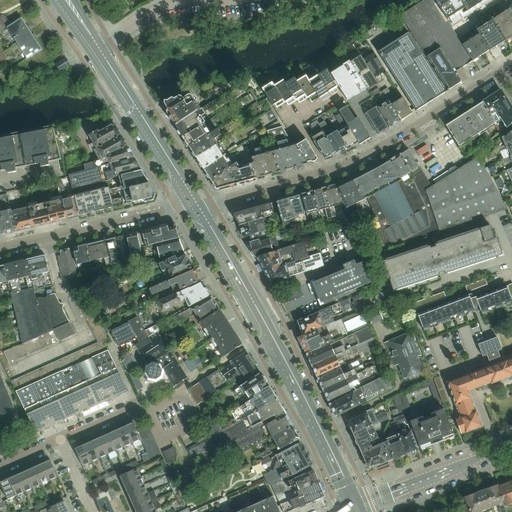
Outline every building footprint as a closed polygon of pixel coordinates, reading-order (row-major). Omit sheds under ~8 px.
[(473,62),(459,41),(445,19),(432,0),(424,0),(400,16),(426,57),(440,48),(455,73),(473,62)] [(433,0),(451,28),(494,0),(433,0)] [(490,51),(496,47),(511,36),(511,12),(510,9),(509,7),(507,8),(508,10),(493,20),(492,18),(490,20),(490,22),(483,27),(482,25),(476,29),(490,51)] [(194,17),(184,19),(185,25),(186,24),(188,32),(203,29),(201,21),(200,21),(200,16),(196,17),(196,16),(194,16),(194,17)] [(6,29),(6,30),(7,29),(12,36),(13,35),(18,43),(31,35),(21,20),(6,29)] [(476,29),(475,29),(459,41),(473,62),(490,51),(476,29)] [(377,53),(415,112),(445,92),(408,33),(377,53)] [(25,59),(25,60),(41,50),(31,35),(18,43),(23,51),(22,51),(26,58),(25,59)] [(447,91),(448,91),(460,83),(460,82),(460,79),(455,73),(440,48),(426,57),(426,58),(447,91)] [(386,71),(374,53),(363,60),(367,68),(374,79),(386,71)] [(366,89),(367,91),(376,86),(378,84),(374,79),(367,68),(363,60),(360,56),(350,63),(366,89)] [(67,66),(69,65),(70,64),(67,58),(63,60),(63,59),(55,64),(60,72),(68,67),(67,66)] [(349,61),(336,69),(330,73),(338,87),(346,100),(353,97),(366,89),(350,63),(349,61)] [(317,74),(328,93),(338,87),(330,73),(328,71),(327,69),(317,74)] [(319,98),(328,93),(317,74),(308,80),(319,98)] [(313,102),(319,98),(308,80),(305,75),(295,81),(306,100),(310,97),(313,102)] [(283,84),(294,102),(299,99),(301,102),(306,100),(295,81),(292,78),(283,84)] [(290,105),(294,102),(283,84),(281,80),(272,86),(283,104),(288,101),(290,105)] [(278,107),(283,104),(272,86),(270,83),(261,88),(272,106),(276,103),(278,107)] [(372,99),(381,94),(378,89),(369,95),(372,99)] [(382,92),(385,97),(400,121),(412,114),(398,91),(391,95),(387,89),(382,92)] [(511,111),(508,104),(502,94),(498,93),(482,103),(495,123),(500,120),(506,129),(511,124),(511,111)] [(162,107),(174,126),(200,110),(190,96),(188,95),(182,99),(182,98),(178,97),(173,100),(170,99),(162,104),(162,107)] [(376,108),(389,128),(400,121),(385,97),(374,104),(376,108)] [(473,109),(485,130),(493,125),(494,127),(496,126),(495,123),(482,103),(473,109)] [(340,115),(358,144),(359,146),(370,139),(349,105),(339,111),(341,114),(340,115)] [(364,115),(377,136),(389,128),(376,108),(364,115)] [(201,109),(200,110),(174,126),(181,138),(200,125),(204,123),(200,118),(204,115),(201,109)] [(226,109),(219,114),(222,118),(229,114),(226,109)] [(464,115),(478,137),(480,136),(479,134),(485,130),(473,109),(464,115)] [(277,118),(272,110),(267,113),(272,121),(277,118)] [(348,150),(358,144),(340,115),(335,118),(340,127),(341,126),(342,127),(345,126),(346,128),(337,134),(347,149),(348,150)] [(455,121),(468,141),(474,137),(476,139),(478,137),(464,115),(455,121)] [(233,125),(231,121),(221,127),(223,131),(233,125)] [(459,149),(460,149),(461,148),(460,146),(468,141),(455,121),(445,127),(459,149)] [(324,159),(335,153),(318,126),(316,122),(310,126),(314,132),(316,131),(317,132),(319,131),(320,134),(311,139),(324,159)] [(318,126),(335,153),(336,155),(347,149),(337,134),(337,132),(328,137),(326,135),(329,133),(328,132),(329,131),(324,122),(318,126)] [(207,137),(200,125),(181,138),(188,148),(207,137)] [(97,148),(121,135),(116,127),(112,126),(100,133),(98,130),(89,135),(97,148)] [(307,163),(302,154),(296,146),(282,150),(284,147),(288,146),(286,140),(278,143),(277,140),(288,137),(282,127),(267,131),(273,152),(272,153),(277,172),(307,164),(307,163)] [(19,135),(25,167),(40,164),(41,167),(49,166),(49,162),(61,160),(53,129),(19,135)] [(216,130),(207,137),(188,148),(195,159),(215,147),(211,142),(220,136),(216,130)] [(496,146),(498,150),(511,144),(511,130),(501,139),(503,143),(496,146)] [(16,169),(25,167),(19,135),(0,138),(0,171),(7,170),(8,174),(16,172),(16,169)] [(97,148),(103,160),(127,146),(121,135),(97,148)] [(317,160),(317,158),(306,141),(305,140),(296,146),(302,154),(307,163),(310,162),(312,163),(316,161),(316,160),(317,160)] [(61,147),(64,157),(84,152),(81,141),(61,147)] [(239,147),(237,144),(228,150),(230,153),(239,147)] [(506,151),(509,157),(511,155),(511,144),(498,150),(499,154),(506,151)] [(84,170),(135,158),(127,146),(103,160),(83,165),(84,170)] [(202,170),(222,158),(225,156),(220,149),(217,151),(215,147),(195,159),(202,170)] [(254,179),(277,172),(272,153),(266,155),(264,148),(254,150),(256,157),(251,159),(253,164),(250,165),(254,179)] [(367,175),(358,179),(367,199),(377,223),(380,228),(380,229),(378,230),(386,249),(440,231),(506,209),(478,158),(471,162),(430,188),(407,150),(380,168),(378,168),(367,175)] [(487,157),(483,150),(479,153),(483,159),(487,157)] [(511,162),(511,164),(511,155),(509,157),(501,161),(503,165),(511,162)] [(116,173),(140,167),(135,158),(84,170),(68,174),(72,190),(107,181),(108,180),(108,181),(114,177),(117,177),(116,173)] [(232,167),(227,160),(224,161),(222,158),(202,170),(209,181),(232,167)] [(487,167),(490,173),(497,170),(494,163),(487,167)] [(238,183),(254,179),(250,165),(249,165),(249,168),(235,171),(238,183)] [(209,181),(213,186),(218,189),(238,183),(235,171),(232,167),(209,181)] [(149,183),(141,169),(118,174),(122,187),(109,190),(112,200),(119,198),(117,191),(123,189),(149,183)] [(358,203),(367,199),(358,179),(345,185),(355,207),(359,216),(364,215),(358,203)] [(500,179),(495,181),(498,188),(504,186),(500,179)] [(57,183),(60,197),(62,197),(67,218),(78,216),(74,196),(67,198),(66,194),(67,194),(64,183),(62,181),(57,183)] [(156,194),(149,183),(123,189),(127,204),(131,203),(145,199),(146,202),(153,201),(156,194)] [(345,185),(336,190),(343,205),(349,218),(350,217),(351,218),(354,217),(350,209),(355,207),(345,185)] [(334,186),(323,189),(331,218),(335,217),(332,208),(343,205),(336,190),(334,186)] [(507,192),(504,186),(498,189),(501,195),(507,192)] [(103,210),(122,206),(131,204),(131,203),(127,204),(124,204),(123,199),(123,197),(119,198),(112,200),(109,190),(108,187),(98,189),(103,210)] [(95,212),(103,210),(98,189),(90,191),(95,212)] [(323,189),(312,192),(317,212),(324,210),(327,220),(331,218),(323,189)] [(82,193),(87,214),(95,212),(90,191),(82,193)] [(313,213),(317,212),(312,192),(301,196),(306,215),(313,213)] [(78,216),(87,214),(82,193),(73,195),(74,196),(78,216)] [(299,196),(288,199),(293,216),(302,214),(300,207),(302,207),(299,196)] [(50,223),(67,218),(62,197),(60,197),(52,199),(53,202),(45,203),(50,223)] [(276,202),(276,203),(279,214),(281,222),(294,219),(293,216),(288,199),(276,202)] [(50,223),(45,203),(38,205),(38,203),(28,205),(33,227),(50,223)] [(273,216),(279,214),(276,203),(270,205),(270,204),(235,214),(233,218),(239,226),(261,219),(268,218),(266,212),(272,211),(273,216)] [(18,210),(11,212),(16,231),(33,227),(28,205),(18,208),(18,210)] [(0,221),(3,234),(16,231),(11,212),(10,210),(0,212),(0,221)] [(265,232),(261,219),(239,226),(242,238),(265,232)] [(377,223),(371,226),(373,231),(380,228),(377,223)] [(174,224),(137,234),(126,235),(132,259),(142,257),(140,248),(178,239),(174,224)] [(494,238),(490,225),(479,229),(480,230),(434,245),(435,247),(430,248),(430,246),(383,262),(393,291),(439,276),(439,274),(443,272),(444,274),(502,255),(496,238),(494,238)] [(325,232),(318,234),(321,243),(328,241),(325,232)] [(124,236),(115,238),(121,262),(130,260),(124,236)] [(115,238),(105,240),(107,249),(110,258),(111,265),(121,262),(115,238)] [(254,259),(257,258),(279,251),(275,238),(259,243),(258,240),(249,243),(250,246),(248,248),(254,259)] [(92,244),(87,245),(91,261),(104,258),(104,260),(106,266),(107,270),(112,269),(111,265),(110,258),(107,249),(105,240),(92,244)] [(160,257),(184,251),(180,240),(157,246),(160,257)] [(300,244),(279,251),(257,258),(265,273),(296,262),(312,257),(307,242),(300,244)] [(87,245),(73,248),(74,252),(79,272),(83,271),(81,264),(91,261),(87,245)] [(60,255),(58,256),(59,262),(63,277),(79,274),(79,272),(74,252),(71,253),(70,249),(60,252),(60,255)] [(312,257),(296,262),(265,273),(271,284),(298,276),(298,275),(313,270),(313,271),(324,267),(320,254),(312,257)] [(35,290),(40,288),(52,285),(45,255),(28,260),(34,286),(35,290)] [(166,279),(191,268),(186,256),(179,259),(178,255),(157,264),(158,267),(160,266),(162,271),(163,271),(166,279)] [(34,286),(28,260),(16,263),(20,279),(26,277),(28,287),(34,286)] [(336,271),(310,282),(310,284),(307,285),(311,295),(314,294),(320,307),(364,289),(373,285),(362,260),(358,262),(358,261),(354,263),(353,262),(342,266),(343,267),(335,270),(336,271)] [(4,265),(9,284),(11,291),(21,289),(21,288),(19,279),(20,279),(16,263),(4,265)] [(9,284),(4,265),(0,266),(0,296),(4,296),(2,286),(9,284)] [(174,292),(200,281),(195,270),(154,287),(157,293),(169,287),(168,285),(170,284),(174,292)] [(487,285),(486,283),(485,279),(465,287),(467,293),(487,285)] [(84,288),(79,280),(68,282),(72,291),(84,288)] [(189,306),(209,296),(202,282),(158,301),(163,311),(181,302),(181,301),(185,299),(189,306)] [(474,296),(475,298),(473,299),(471,294),(415,315),(416,317),(418,317),(423,331),(474,311),(475,313),(480,311),(481,314),(511,302),(511,301),(510,297),(511,296),(511,284),(476,297),(475,296),(474,296)] [(21,289),(11,291),(23,344),(26,343),(31,340),(37,338),(42,336),(48,333),(54,331),(59,329),(65,326),(70,324),(55,294),(48,296),(45,298),(40,297),(37,298),(35,290),(34,286),(28,287),(21,288),(21,289)] [(76,298),(86,293),(84,288),(72,291),(76,298)] [(446,298),(444,292),(407,306),(409,312),(446,298)] [(79,303),(89,298),(86,293),(76,298),(79,303)] [(356,296),(352,298),(356,311),(363,309),(360,300),(358,301),(356,296)] [(200,322),(220,309),(212,297),(194,309),(191,308),(177,315),(180,321),(191,314),(197,324),(200,322)] [(81,308),(91,302),(89,298),(79,303),(81,308)] [(84,313),(94,307),(91,302),(81,308),(84,313)] [(304,336),(319,329),(326,327),(323,321),(334,316),(334,318),(343,314),(339,304),(315,314),(315,316),(298,323),(304,336)] [(86,317),(96,312),(94,307),(84,313),(86,317)] [(109,314),(107,309),(99,311),(101,317),(109,314)] [(242,345),(220,309),(200,322),(204,329),(218,351),(223,358),(242,345)] [(89,322),(99,317),(96,312),(86,317),(89,322)] [(91,327),(101,322),(99,317),(89,322),(91,327)] [(139,343),(157,332),(159,331),(156,325),(145,331),(138,317),(110,330),(118,346),(136,337),(139,343)] [(326,327),(319,329),(320,332),(326,329),(330,338),(328,339),(327,336),(320,339),(317,332),(299,340),(306,356),(347,337),(341,323),(349,320),(347,317),(326,327)] [(94,332),(104,327),(101,322),(91,327),(94,332)] [(76,334),(70,324),(65,326),(70,337),(76,334)] [(64,339),(70,337),(65,326),(59,329),(64,339)] [(96,337),(106,332),(104,327),(94,332),(96,337)] [(306,356),(311,367),(373,340),(368,328),(347,337),(306,356)] [(59,342),(64,339),(59,329),(54,331),(59,342)] [(53,344),(59,342),(54,331),(48,333),(53,344)] [(99,342),(109,337),(106,332),(96,337),(99,342)] [(171,352),(157,332),(139,343),(135,346),(146,364),(145,365),(142,373),(147,380),(154,383),(162,379),(165,372),(158,360),(171,352)] [(48,347),(53,344),(48,333),(42,336),(48,347)] [(403,380),(422,372),(416,358),(420,356),(411,333),(384,344),(398,377),(402,375),(403,380)] [(42,349),(48,347),(42,336),(37,338),(42,349)] [(36,433),(129,390),(105,344),(111,341),(109,337),(99,342),(104,352),(99,354),(94,356),(89,358),(84,361),(79,363),(75,365),(70,367),(65,369),(60,371),(55,374),(50,376),(45,378),(41,380),(36,382),(31,384),(26,386),(21,389),(16,391),(36,433)] [(37,351),(42,349),(37,338),(31,340),(37,351)] [(486,368),(467,375),(463,377),(447,383),(460,416),(455,418),(458,426),(461,434),(465,433),(481,427),(474,408),(471,399),(468,391),(469,391),(473,389),(490,383),(491,384),(511,376),(511,358),(497,364),(496,362),(500,360),(497,352),(501,351),(497,339),(485,343),(478,346),(482,357),(486,356),(489,364),(493,362),(494,365),(486,368)] [(31,354),(37,351),(31,340),(26,343),(31,354)] [(378,351),(373,340),(311,367),(316,378),(339,368),(337,361),(350,356),(351,357),(358,354),(360,358),(378,351)] [(99,342),(94,344),(99,354),(104,352),(99,342)] [(26,356),(31,354),(26,343),(23,344),(20,345),(26,356)] [(94,344),(89,346),(94,356),(99,354),(94,344)] [(20,359),(26,356),(20,345),(14,347),(20,359)] [(89,346),(84,348),(89,358),(94,356),(89,346)] [(15,361),(20,359),(14,347),(9,350),(15,361)] [(84,348),(79,351),(84,361),(89,358),(84,348)] [(9,350),(4,352),(9,363),(15,361),(9,350)] [(84,361),(79,351),(75,353),(79,363),(84,361)] [(171,352),(158,360),(165,372),(175,387),(188,378),(171,352)] [(240,387),(261,373),(247,352),(231,363),(232,365),(238,373),(234,376),(237,380),(236,381),(240,387)] [(75,353),(70,355),(75,365),(79,363),(75,353)] [(70,355),(65,357),(70,367),(75,365),(70,355)] [(65,357),(60,359),(65,369),(70,367),(65,357)] [(139,379),(128,358),(122,361),(133,382),(139,379)] [(191,358),(187,361),(184,363),(191,373),(198,368),(191,358)] [(60,359),(55,361),(60,371),(65,369),(60,359)] [(55,361),(50,364),(55,374),(60,371),(55,361)] [(323,391),(328,402),(350,392),(348,386),(352,384),(358,381),(359,384),(377,376),(387,372),(383,363),(373,368),(364,372),(323,391)] [(50,364),(45,366),(50,376),(55,374),(50,364)] [(238,373),(232,365),(221,373),(227,381),(234,376),(238,373)] [(45,366),(41,368),(45,378),(50,376),(45,366)] [(340,370),(317,380),(323,391),(364,372),(362,367),(343,376),(340,370)] [(41,368),(36,370),(41,380),(45,378),(41,368)] [(36,370),(31,372),(36,382),(41,380),(36,370)] [(0,435),(22,426),(0,372),(0,435)] [(31,372),(26,374),(31,384),(36,382),(31,372)] [(239,387),(248,402),(257,397),(256,395),(269,386),(265,379),(261,373),(240,387),(239,387)] [(26,374),(21,377),(26,386),(31,384),(26,374)] [(330,406),(335,418),(392,390),(388,381),(387,382),(384,376),(378,378),(353,391),(354,394),(330,406)] [(26,386),(21,377),(16,379),(21,389),(26,386)] [(442,384),(439,377),(433,379),(442,403),(448,401),(442,384)] [(197,406),(198,406),(218,394),(209,378),(188,390),(197,406)] [(16,379),(11,381),(16,391),(21,389),(16,379)] [(439,399),(432,381),(421,386),(422,389),(429,387),(434,401),(439,399)] [(238,422),(277,400),(269,386),(256,395),(257,397),(248,402),(245,404),(232,411),(238,422)] [(406,396),(400,398),(405,412),(411,410),(406,396)] [(405,412),(400,398),(399,397),(393,399),(398,414),(405,412)] [(192,458),(284,411),(277,400),(238,422),(223,430),(198,444),(188,450),(192,458)] [(410,422),(420,450),(454,437),(447,419),(443,410),(410,422)] [(347,421),(353,434),(372,426),(366,412),(347,421)] [(268,439),(292,426),(286,414),(262,428),(260,424),(244,432),(215,447),(213,448),(217,456),(226,452),(229,459),(269,440),(268,439)] [(398,435),(405,454),(417,450),(410,431),(404,415),(392,420),(398,435)] [(198,444),(223,430),(218,421),(193,435),(198,444)] [(124,427),(132,445),(141,441),(140,438),(137,432),(133,423),(124,427)] [(263,459),(299,439),(292,426),(268,439),(269,440),(272,447),(267,450),(268,451),(261,455),(263,459)] [(378,438),(372,426),(353,434),(358,447),(376,440),(375,439),(378,438)] [(116,431),(124,448),(132,445),(124,427),(116,431)] [(152,433),(149,427),(137,432),(140,438),(152,433)] [(108,434),(116,452),(124,448),(116,431),(108,434)] [(140,438),(141,441),(142,443),(154,438),(152,433),(140,438)] [(99,438),(107,456),(116,452),(108,434),(99,438)] [(387,442),(386,442),(393,459),(405,454),(398,435),(386,440),(387,442)] [(91,442),(99,459),(107,456),(99,438),(91,442)] [(154,438),(142,443),(145,449),(157,444),(154,438)] [(378,445),(376,440),(358,447),(368,468),(393,459),(386,442),(378,445)] [(83,446),(91,463),(99,459),(91,442),(83,446)] [(284,467),(307,454),(301,442),(276,456),(279,462),(275,464),(274,472),(284,467)] [(157,444),(145,449),(147,454),(159,449),(157,444)] [(75,449),(82,467),(91,463),(83,446),(75,449)] [(148,456),(150,460),(162,454),(159,449),(147,454),(148,456)] [(177,455),(174,449),(169,451),(174,463),(176,462),(177,455)] [(174,463),(169,451),(163,454),(169,465),(174,463)] [(312,465),(307,454),(284,467),(274,472),(265,476),(269,486),(294,475),(312,465)] [(271,461),(269,457),(261,461),(263,465),(271,461)] [(41,464),(49,481),(58,477),(50,460),(41,464)] [(41,485),(49,481),(41,464),(33,468),(41,485)] [(25,472),(33,489),(41,485),(33,468),(25,472)] [(123,485),(140,477),(136,469),(120,476),(123,485)] [(275,494),(297,492),(318,483),(313,470),(286,482),(273,488),(275,494)] [(17,475),(24,493),(33,489),(25,472),(17,475)] [(8,479),(16,496),(24,493),(17,475),(8,479)] [(127,493),(144,486),(140,477),(123,485),(127,493)] [(0,483),(8,500),(16,496),(8,479),(0,482),(0,483)] [(511,481),(497,487),(503,502),(505,506),(511,503),(511,481)] [(322,492),(318,483),(297,492),(303,507),(305,506),(305,505),(321,498),(321,497),(321,492),(322,492)] [(497,485),(463,498),(467,511),(477,511),(499,504),(501,508),(498,509),(499,511),(507,511),(505,506),(503,502),(497,487),(497,485)] [(127,493),(131,502),(148,494),(144,486),(127,493)] [(131,502),(134,509),(157,499),(154,492),(148,494),(131,502)] [(283,511),(289,511),(294,510),(294,509),(300,507),(300,508),(303,507),(297,492),(275,494),(283,511)] [(279,511),(273,496),(238,511),(279,511)] [(134,509),(135,511),(150,511),(161,507),(157,499),(134,509)] [(62,511),(68,510),(64,501),(40,511),(62,511)]
